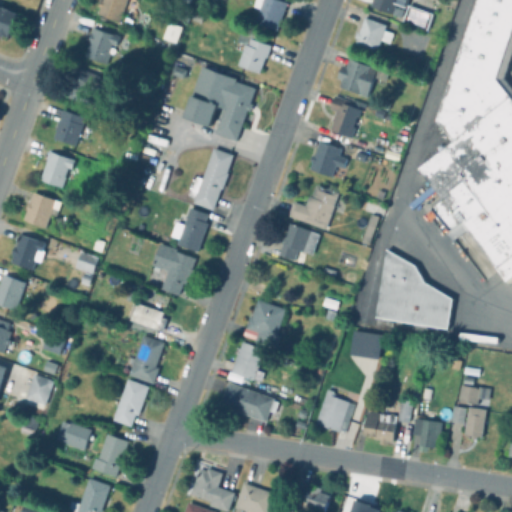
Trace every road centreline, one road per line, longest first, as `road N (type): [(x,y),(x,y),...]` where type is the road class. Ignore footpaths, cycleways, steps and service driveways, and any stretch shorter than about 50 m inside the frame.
road 1 (residential): [(308,54),(141,511)]
road 2 (residential): [(171,430),(511,488)]
